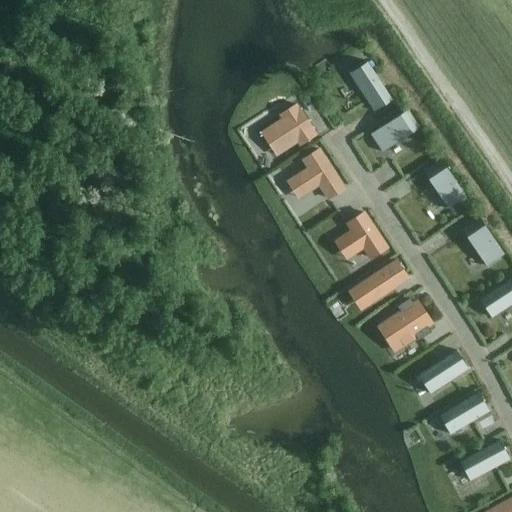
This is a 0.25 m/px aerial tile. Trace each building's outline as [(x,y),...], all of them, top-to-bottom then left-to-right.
[(349,73),(374,112),(392,100),(367,62),(349,73)] [(280,115),(282,119),(265,130),(272,141),(277,139),(284,150),(297,142),(299,145),(315,135),(295,105),(280,115)] [(370,134),(382,152),(419,128),(407,109),(370,134)] [(303,160),(308,168),(297,176),(308,192),(319,185),(328,199),(344,188),(319,150),(303,160)] [(441,159),(422,171),(447,209),(465,196),(441,159)] [(355,252),(363,247),(370,258),(386,248),(363,213),(347,224),(352,231),(345,236),(355,252)] [(504,254),(479,217),(460,229),(486,266),(504,254)] [(359,286),(370,303),(407,278),(396,261),(359,286)] [(491,318),(511,303),(511,278),(479,300),(491,318)] [(387,321),(394,332),(390,334),(400,348),(416,337),(418,339),(429,332),(426,327),(431,323),(417,301),(412,305),(409,299),(398,307),(401,312),(387,321)] [(468,369),(456,351),(418,376),(429,394),(468,369)] [(489,411),(478,392),(438,416),(449,434),(489,411)] [(510,459),(499,440),(459,462),(469,481),(510,459)] [(511,511),(511,498),(488,511),(511,511)]
